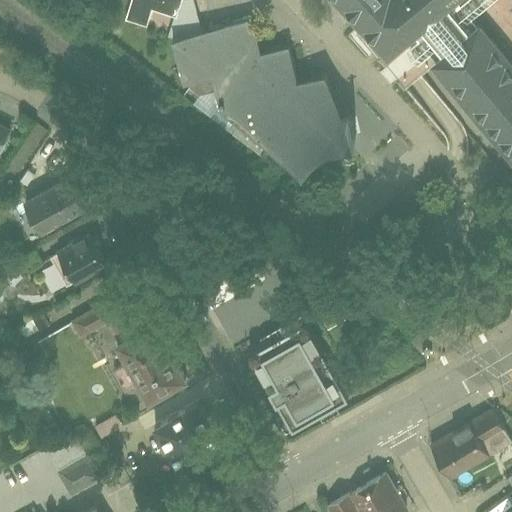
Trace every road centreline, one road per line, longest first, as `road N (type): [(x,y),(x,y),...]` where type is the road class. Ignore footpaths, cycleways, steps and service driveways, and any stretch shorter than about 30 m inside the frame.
road 1 (residential): [(0,81),(47,101),(88,139),(219,353),(286,482)]
road 2 (residential): [(511,242),(292,0)]
road 3 (tertiary): [(511,355),(395,423)]
road 4 (tertiary): [(395,423),(286,482)]
